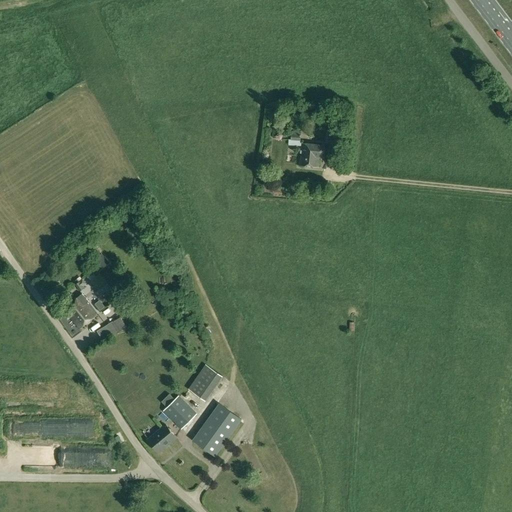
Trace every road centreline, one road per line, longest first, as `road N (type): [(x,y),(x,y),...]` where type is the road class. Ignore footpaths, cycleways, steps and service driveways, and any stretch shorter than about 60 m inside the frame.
road 1 (unclassified): [(202,511),(136,444),(0,243)]
road 2 (track): [(511,193),(342,176)]
